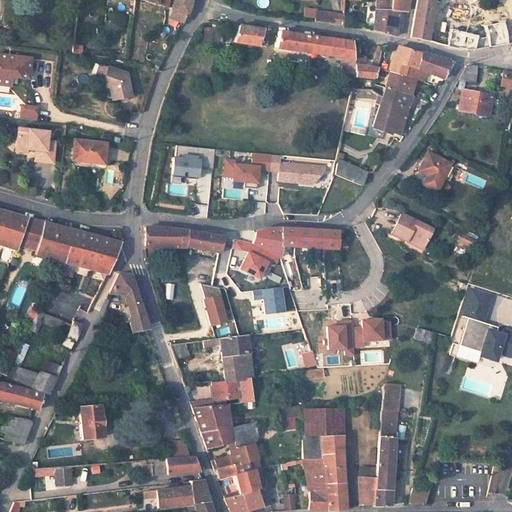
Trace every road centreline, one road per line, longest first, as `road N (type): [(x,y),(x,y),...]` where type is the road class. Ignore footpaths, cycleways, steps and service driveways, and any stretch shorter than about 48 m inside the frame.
road 1 (residential): [(134,221),(220,226),(345,217),(398,158),(467,56)]
road 2 (tertiary): [(221,511),(130,244)]
road 3 (residential): [(200,7),(467,56)]
road 4 (residential): [(24,452),(130,244)]
road 5 (tertiary): [(134,221),(156,96),(200,7)]
road 6 (residential): [(370,511),(511,507)]
road 7 (residential): [(0,197),(134,221)]
